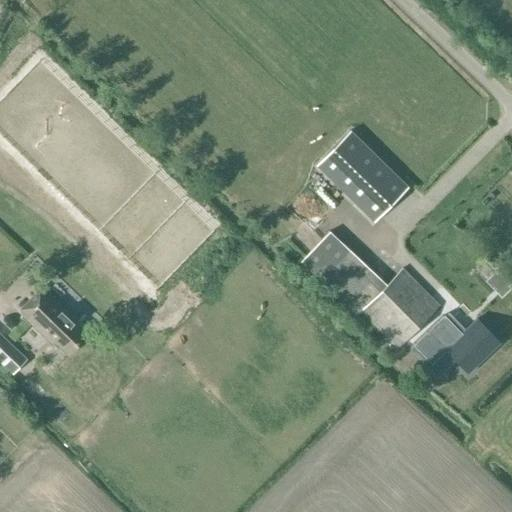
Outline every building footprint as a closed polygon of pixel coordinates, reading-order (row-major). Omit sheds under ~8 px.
[(406,132),(413,114),(401,109),(395,128),(406,132)] [(349,131),(315,165),(373,221),(406,187),(349,131)] [(329,231),(299,263),(360,319),(364,315),(398,347),(438,305),(401,270),(387,285),(329,231)] [(54,345),(54,344),(67,357),(88,335),(75,323),(77,321),(40,287),(17,311),(54,345)] [(445,350),(467,374),(499,343),(477,320),(462,334),(452,323),(431,342),(441,353),(445,350)] [(27,361),(9,344),(0,334),(0,364),(12,376),(27,361)]
